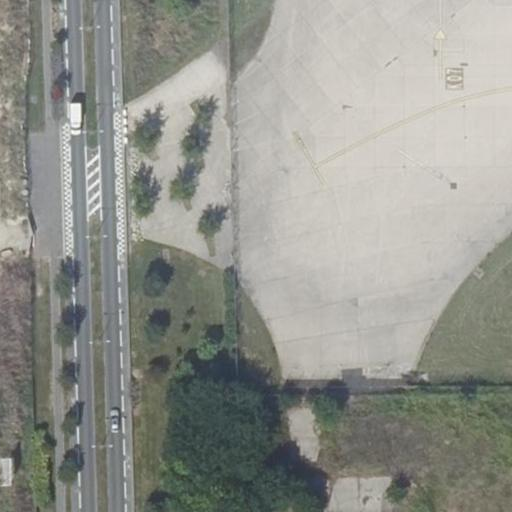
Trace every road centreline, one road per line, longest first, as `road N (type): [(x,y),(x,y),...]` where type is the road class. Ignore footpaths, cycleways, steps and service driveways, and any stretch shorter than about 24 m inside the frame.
road 1 (tertiary): [(117,511),(102,0)]
road 2 (tertiary): [(73,0),(88,511)]
